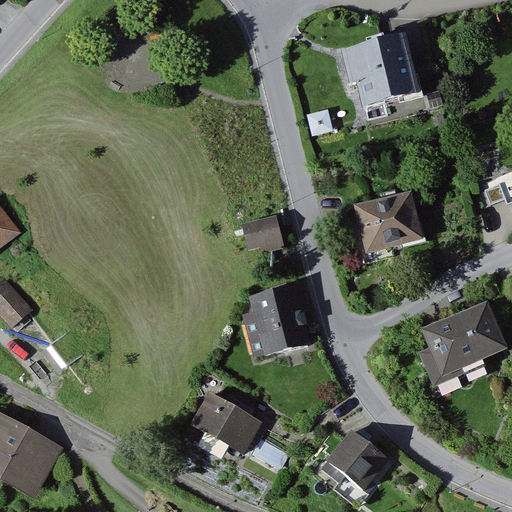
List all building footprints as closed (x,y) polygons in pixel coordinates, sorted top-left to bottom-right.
[(404,42),(346,56),(353,86),(359,84),(365,109),(417,96),(404,42)] [(327,114),(310,118),(314,136),(332,131),(327,114)] [(409,199),(357,212),(368,254),(420,241),(409,199)] [(0,213),(0,245),(15,234),(0,213)] [(281,242),(275,220),(244,228),(249,250),(281,242)] [(30,312),(3,283),(0,285),(0,314),(12,328),(30,312)] [(281,295),(253,303),(261,333),(251,336),(257,359),(265,357),(266,358),(308,347),(298,309),(285,313),(281,295)] [(502,349),(485,312),(428,338),(435,353),(424,358),(436,385),(464,373),(466,377),(485,369),(481,359),(502,349)] [(92,363),(67,327),(38,346),(63,382),(92,363)] [(228,407),(211,398),(194,427),(244,456),(260,425),(250,420),(254,411),(253,408),(238,398),(232,400),(228,407)] [(0,419),(0,470),(5,473),(4,476),(35,493),(58,451),(0,419)] [(357,437),(353,434),(322,472),(340,486),(346,479),(363,493),(388,462),(367,445),(372,438),(362,430),(357,437)] [(283,468),(291,450),(263,438),(255,456),(283,468)]
